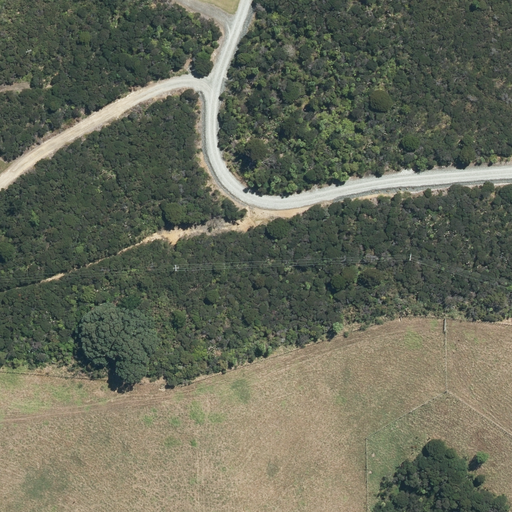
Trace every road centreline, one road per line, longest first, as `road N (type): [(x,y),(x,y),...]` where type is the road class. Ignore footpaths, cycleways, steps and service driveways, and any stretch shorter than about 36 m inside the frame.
road 1 (track): [(0,286),(41,279),(157,233),(266,215),(285,202)]
road 2 (track): [(0,188),(83,122),(186,81),(217,83)]
